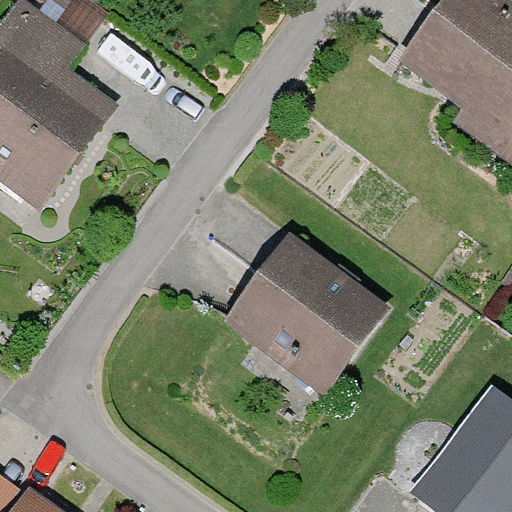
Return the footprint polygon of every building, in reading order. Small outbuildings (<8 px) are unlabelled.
[(452,0),(410,64),(511,132),(511,2),(509,0),(452,0)] [(0,184),(42,217),(116,121),(66,82),(91,50),(28,1),(0,37),(0,184)] [(213,234),(252,255),(273,214),(234,194),(213,234)] [(399,310),(299,238),(235,325),(335,397),(399,310)] [(511,511),(511,402),(496,391),(420,501),(436,511),(511,511)] [(20,511),(68,511),(35,491),(20,511)]
